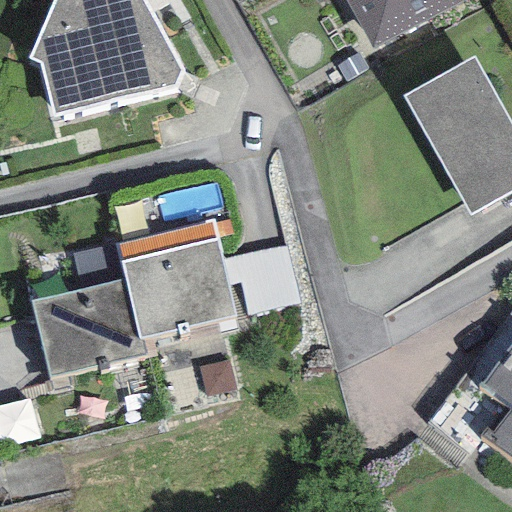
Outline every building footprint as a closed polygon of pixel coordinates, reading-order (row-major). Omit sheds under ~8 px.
[(53,0),(28,59),(40,64),(52,115),(173,88),(182,70),(144,0),(53,0)] [(344,0),(372,51),(468,0),(344,0)] [(511,126),(473,58),(403,96),(470,216),(511,192),(511,126)] [(124,279),(138,338),(141,338),(235,317),(212,221),(116,245),(124,279)] [(145,355),(141,338),(138,338),(124,279),(31,301),(49,378),(145,355)] [(511,462),(511,344),(480,388),(510,410),(492,433),(486,429),(479,438),(511,462)]
